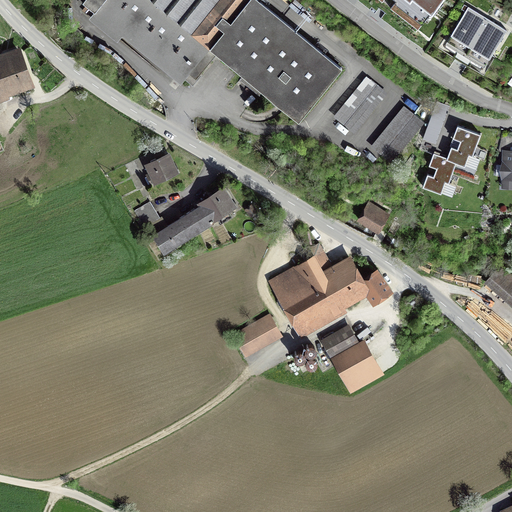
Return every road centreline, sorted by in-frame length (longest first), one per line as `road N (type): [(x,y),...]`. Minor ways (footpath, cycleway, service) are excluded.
road 1 (tertiary): [(511,373),(416,281),(75,74),(0,2)]
road 2 (track): [(297,206),(261,287),(288,337),(285,350),(190,418),(54,487)]
road 3 (residential): [(511,112),(440,76),(337,0)]
